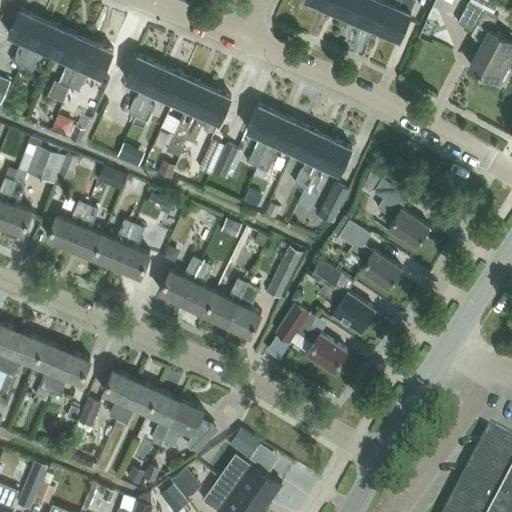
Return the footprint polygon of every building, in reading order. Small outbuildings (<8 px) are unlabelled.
[(331,0),(329,7),(349,16),(356,0),(331,0)] [(356,0),(349,16),(375,27),(386,0),(356,0)] [(411,10),(398,4),(399,0),(386,0),(375,27),(399,37),(411,10)] [(13,59),(22,64),(32,43),(31,43),(43,16),(20,6),(8,33),(25,40),(23,45),(20,44),(13,59)] [(511,54),(511,39),(491,28),(499,13),(486,6),(471,32),(484,39),(470,64),(498,79),(511,54)] [(55,53),(67,27),(43,16),(31,43),(32,43),(22,64),(32,68),(39,53),(36,51),(38,46),(55,53)] [(90,37),(67,27),(55,53),(71,61),(69,66),(66,64),(59,80),(69,84),(78,64),(90,37)] [(69,84),(70,85),(78,89),(85,74),(82,72),(84,67),(101,74),(113,48),(90,37),(78,64),(69,84)] [(128,111),(138,115),(149,89),(161,62),(138,52),(126,79),(142,86),(137,96),(135,96),(128,111)] [(154,91),(159,93),(172,100),(184,73),(161,62),(149,89),(138,115),(147,119),(154,104),(149,102),(154,91)] [(208,83),(184,73),(172,100),(186,106),(174,131),(184,136),(195,110),(196,110),(208,83)] [(0,101),(0,102),(10,80),(0,75),(0,101)] [(219,121),(231,94),(208,83),(196,110),(195,110),(184,136),(194,140),(205,114),(219,121)] [(248,160),(257,164),(281,111),(259,101),(247,128),(260,134),(248,160)] [(286,146),(299,120),(281,111),(257,164),(267,169),(279,143),(286,146)] [(294,181),(303,186),(310,170),(315,160),(327,133),(299,120),(286,146),(308,156),(303,167),(301,166),(294,181)] [(75,123),(69,135),(79,140),(85,127),(75,123)] [(339,171),(352,144),(327,133),(315,160),(339,171)] [(31,136),(15,179),(22,181),(27,168),(54,179),(64,152),(38,142),(39,139),(31,136)] [(224,142),(212,137),(199,166),(211,172),(215,163),(224,142)] [(117,154),(128,158),(134,145),(124,140),(117,154)] [(226,174),(239,147),(228,141),(215,169),(226,174)] [(79,155),(66,150),(54,182),(68,187),(79,155)] [(163,158),(158,170),(170,175),(175,163),(163,158)] [(104,163),(98,178),(109,183),(116,168),(104,163)] [(310,170),(303,186),(313,190),(321,175),(316,173),(310,170)] [(370,191),(380,175),(371,170),(361,187),(370,191)] [(0,220),(15,179),(5,175),(0,189),(4,190),(2,196),(0,194),(0,220)] [(409,193),(382,176),(373,189),(383,196),(377,206),(394,217),(388,225),(416,243),(429,223),(401,205),(409,193)] [(131,177),(126,188),(136,192),(140,181),(131,177)] [(22,181),(15,179),(0,220),(0,222),(23,231),(32,207),(14,200),(16,195),(20,196),(25,182),(22,181)] [(319,213),(334,220),(350,187),(335,180),(319,213)] [(257,204),(262,192),(249,186),(243,198),(257,204)] [(151,190),(146,201),(167,211),(172,199),(151,190)] [(47,235),(71,245),(88,202),(79,198),(73,212),(77,213),(75,218),(57,211),(47,235)] [(272,200),(266,211),(275,215),(280,204),(272,200)] [(104,230),(87,223),(89,218),(92,220),(98,206),(88,202),(71,245),(94,254),(104,230)] [(176,234),(190,241),(202,217),(187,210),(176,234)] [(121,237),(104,230),(94,254),(117,264),(134,221),(125,217),(119,231),(123,232),(121,237)] [(227,217),(222,228),(236,234),(241,223),(227,217)] [(370,231),(349,218),(339,233),(353,242),(349,247),(366,258),(360,267),(388,285),(401,265),(373,247),(373,248),(363,242),(370,231)] [(144,225),(134,221),(117,264),(140,273),(150,249),(132,242),(135,237),(138,238),(144,225)] [(258,230),(253,239),(263,244),(267,234),(258,230)] [(289,244),(282,258),(266,290),(279,296),(295,264),(302,250),(289,244)] [(159,289),(182,300),(203,259),(193,254),(187,267),(190,269),(188,274),(171,266),(159,289)] [(322,291),(322,292),(338,303),(333,310),(360,328),(375,306),(348,289),(347,290),(334,281),(341,270),(322,258),(311,274),(324,283),(319,290),(322,291)] [(182,300),(205,311),(216,288),(199,280),(202,275),(205,276),(212,263),(203,259),(182,300)] [(227,322),(247,280),(238,276),(232,289),(235,291),(232,296),(216,288),(205,311),(227,322)] [(247,280),(227,322),(249,333),(261,310),(249,304),(259,286),(248,281),(247,280)] [(300,302),(304,294),(303,290),(296,286),(290,297),(300,302)] [(320,330),(321,330),(310,323),(316,314),(295,300),(276,330),(290,339),(334,368),(347,348),(320,330)] [(0,357),(0,366),(5,369),(22,328),(0,319),(0,346),(7,350),(5,354),(2,353),(0,357)] [(44,338),(22,328),(5,369),(7,370),(14,373),(20,360),(16,359),(18,354),(35,361),(44,338)] [(50,388),(67,347),(44,338),(35,361),(52,368),(51,373),(47,372),(42,384),(50,388)] [(90,357),(67,347),(50,388),(59,391),(65,379),(61,377),(63,373),(81,380),(90,357)] [(117,416),(135,376),(114,366),(103,389),(121,397),(119,402),(115,400),(109,412),(117,416)] [(7,370),(0,386),(8,389),(14,373),(7,370)] [(131,402),(147,410),(158,387),(135,376),(117,416),(127,420),(132,408),(129,406),(131,402)] [(39,383),(35,394),(46,399),(50,388),(42,384),(39,383)] [(180,397),(158,387),(147,410),(165,418),(163,422),(159,420),(154,433),(162,437),(180,397)] [(90,429),(102,401),(88,395),(76,423),(90,429)] [(203,407),(180,397),(162,437),(174,442),(179,432),(187,436),(197,446),(216,427),(215,426),(213,429),(199,416),(203,407)] [(71,403),(66,415),(74,418),(79,407),(71,403)] [(261,439),(242,424),(229,441),(249,455),(250,454),(260,440),(261,439)] [(511,511),(511,437),(492,427),(447,511),(511,511)] [(0,467),(21,475),(29,451),(8,444),(0,465),(0,467)] [(235,451),(218,474),(264,506),(281,482),(250,460),(250,461),(235,451)] [(33,461),(16,501),(30,506),(37,488),(41,478),(46,466),(33,461)] [(154,479),(160,466),(150,462),(144,475),(154,479)] [(133,463),(127,475),(139,480),(144,469),(133,463)] [(185,465),(171,476),(186,494),(200,483),(185,465)] [(218,474),(202,497),(217,508),(216,509),(220,511),(260,511),(264,506),(218,474)] [(41,478),(37,488),(50,494),(55,484),(41,478)] [(0,479),(0,511),(9,511),(13,504),(12,504),(19,487),(0,479)] [(173,480),(159,491),(167,500),(180,489),(173,480)] [(137,499),(132,511),(149,511),(152,504),(137,499)] [(78,511),(53,501),(48,511),(78,511)]
